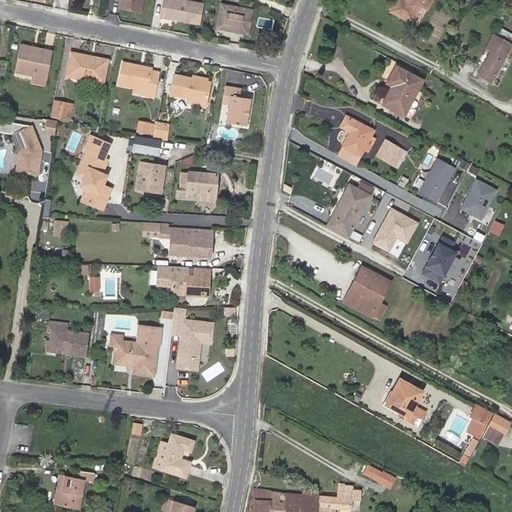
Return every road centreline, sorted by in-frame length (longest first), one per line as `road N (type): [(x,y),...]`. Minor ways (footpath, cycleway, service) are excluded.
road 1 (tertiary): [(247,415),(264,222),(290,68)]
road 2 (residential): [(0,8),(290,68)]
road 3 (residential): [(15,387),(247,415)]
